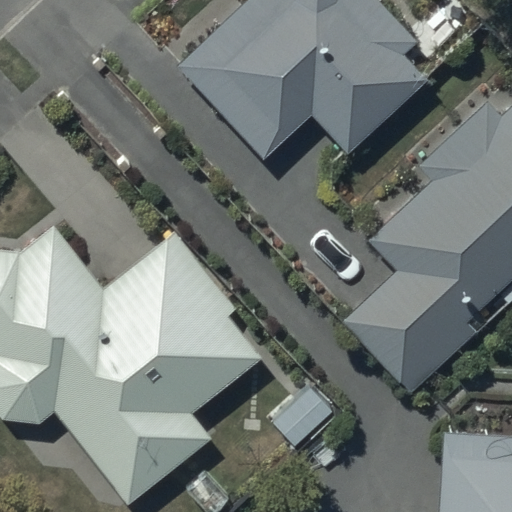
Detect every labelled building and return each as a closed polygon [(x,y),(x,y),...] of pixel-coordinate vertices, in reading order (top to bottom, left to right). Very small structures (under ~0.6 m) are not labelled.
[(233,0),(173,56),(261,152),(308,108),(342,145),(426,68),(408,48),(418,39),(382,0),(233,0)] [(511,266),(511,100),(502,110),(484,92),(416,156),(427,167),(362,227),(393,259),(336,312),(406,387),(472,325),(461,313),(511,266)] [(0,409),(35,414),(51,401),(125,498),(206,429),(187,406),(256,348),(230,313),(239,306),(209,265),(203,270),(170,226),(99,280),(51,216),(14,244),(0,242),(0,409)] [(309,378),(269,415),(292,440),(332,404),(309,378)] [(511,511),(511,429),(438,427),(434,511),(511,511)] [(425,511),(426,505),(386,503),(385,511),(425,511)]
